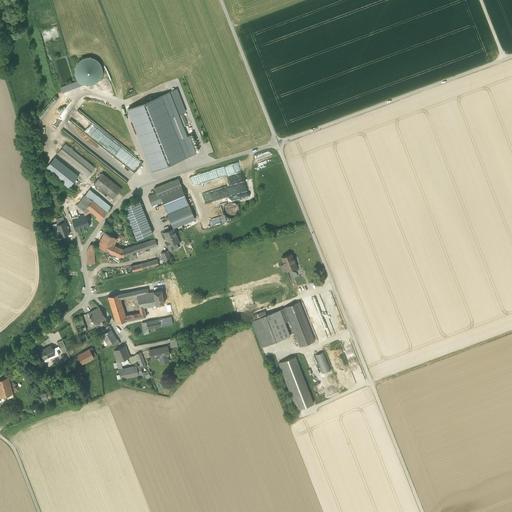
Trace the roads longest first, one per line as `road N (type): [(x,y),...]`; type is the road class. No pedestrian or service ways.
road 1 (unclassified): [(87,289),(88,241),(134,190),(276,143)]
road 2 (unclassified): [(276,143),(371,383)]
road 3 (unclassified): [(276,143),(511,56)]
road 4 (unclassified): [(220,0),(276,143)]
road 5 (unclassified): [(511,331),(371,383)]
road 6 (unclassified): [(371,383),(421,511)]
